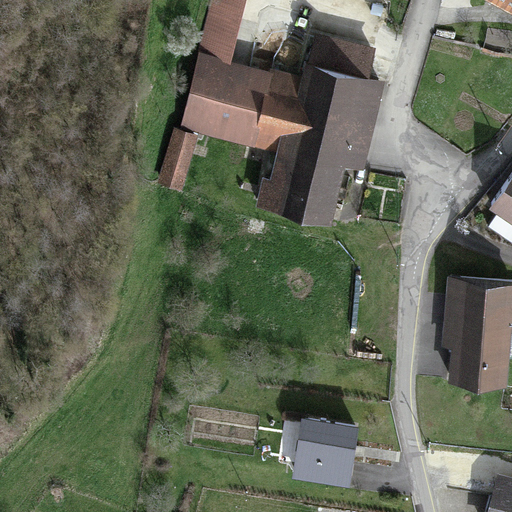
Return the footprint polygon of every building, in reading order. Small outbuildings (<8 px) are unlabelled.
[(252,0),(213,0),(203,46),(239,55),(252,0)] [(310,23),(299,69),(281,148),(269,199),(342,216),(356,157),(364,159),(391,42),(310,23)] [(299,69),(239,55),(203,46),(184,125),(201,129),(281,148),(299,69)] [(186,189),(201,129),(184,125),(175,123),(160,182),(186,189)] [(511,175),(492,205),(511,218),(511,175)] [(511,275),(451,271),(445,343),(460,344),(458,377),(511,380),(511,275)] [(369,416),(309,406),(298,471),(358,481),(369,416)] [(511,511),(511,470),(504,468),(492,511),(511,511)]
